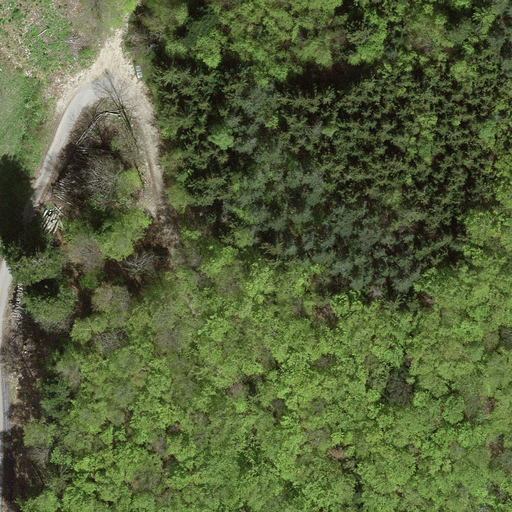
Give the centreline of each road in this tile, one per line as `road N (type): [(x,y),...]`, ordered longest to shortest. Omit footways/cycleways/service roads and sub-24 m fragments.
road 1 (track): [(101,82),(150,119),(188,310),(259,435),(351,511)]
road 2 (track): [(101,82),(80,100),(0,289)]
